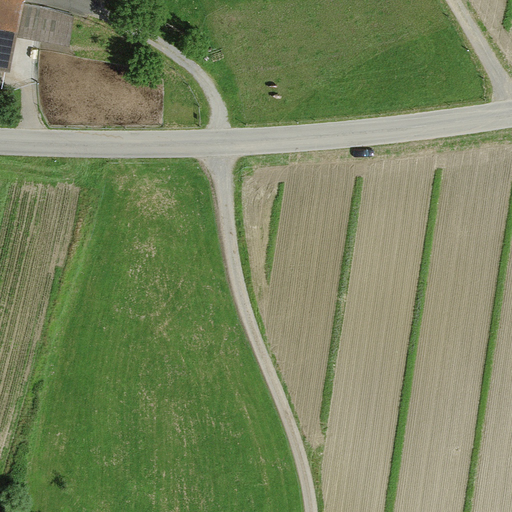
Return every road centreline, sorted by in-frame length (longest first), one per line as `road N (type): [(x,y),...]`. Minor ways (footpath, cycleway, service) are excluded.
road 1 (unclassified): [(0,142),(216,146),(511,115)]
road 2 (track): [(306,511),(302,476),(247,333),(216,146)]
road 3 (track): [(454,0),(511,107)]
